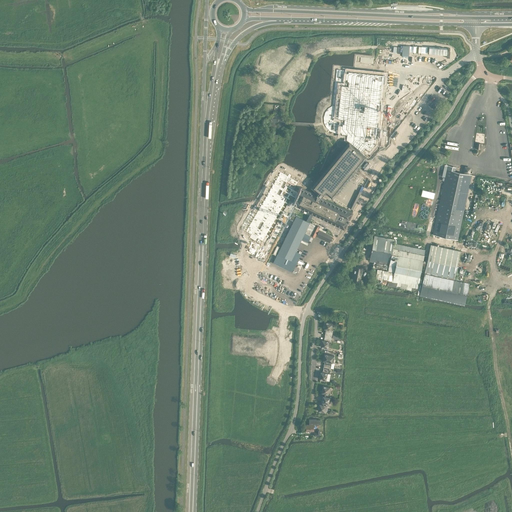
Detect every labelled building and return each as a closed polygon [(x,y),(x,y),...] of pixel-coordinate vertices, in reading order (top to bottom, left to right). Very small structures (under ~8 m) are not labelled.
[(369,78),(356,76),(354,86),(341,85),(338,119),(351,121),(350,128),(343,136),(353,145),(314,190),(312,194),(293,185),(286,200),(344,228),(352,212),(322,197),(326,192),(333,197),(367,155),(366,154),(373,145),(371,143),(373,119),(376,119),(377,110),(374,110),(375,103),(379,103),(379,99),(375,99),(376,94),(381,94),(383,77),(369,75),(369,78)] [(458,239),(468,192),(472,174),(447,169),(433,234),(458,239)] [(278,252),(273,262),(293,272),(303,251),(297,249),(302,239),(308,242),(311,236),(311,235),(316,225),(297,215),(293,213),(290,219),(294,221),(281,247),(277,246),(275,250),(273,253),(276,254),(277,251),(278,252)] [(333,236),(319,230),(316,236),(330,243),(333,236)] [(385,266),(389,267),(394,243),(394,240),(375,236),(370,260),(379,262),(377,269),(384,271),(385,266)] [(425,249),(394,243),(389,267),(388,271),(419,278),(425,249)] [(454,280),(460,250),(431,244),(425,274),(440,277),(454,280)] [(360,281),(363,268),(355,266),(354,269),(355,270),(353,279),(352,279),(352,280),(360,281)] [(392,287),(392,285),(417,290),(419,281),(384,275),(384,274),(373,272),(371,280),(371,281),(371,286),(384,288),(385,283),(387,283),(387,284),(388,284),(387,286),(392,287)] [(465,305),(470,283),(454,280),(440,277),(425,274),(420,295),(465,305)] [(325,334),(332,335),(333,330),(331,329),(333,322),(326,321),(324,328),(326,329),(325,334)] [(332,335),(325,334),(324,340),(322,339),(321,346),(328,348),(329,341),(331,341),(332,335)] [(332,362),(333,362),(335,355),(324,353),(323,360),(325,361),(324,366),(331,367),(332,362)] [(331,367),(324,366),(323,372),(321,371),(319,378),(327,380),(328,373),(330,373),(331,367)] [(323,398),(331,400),(332,397),(330,396),(331,394),(329,393),(330,386),(323,385),(322,392),(324,393),(323,398)] [(331,400),(323,398),(322,404),(320,403),(318,410),(325,412),(327,405),(328,405),(329,403),(330,403),(331,400)]
